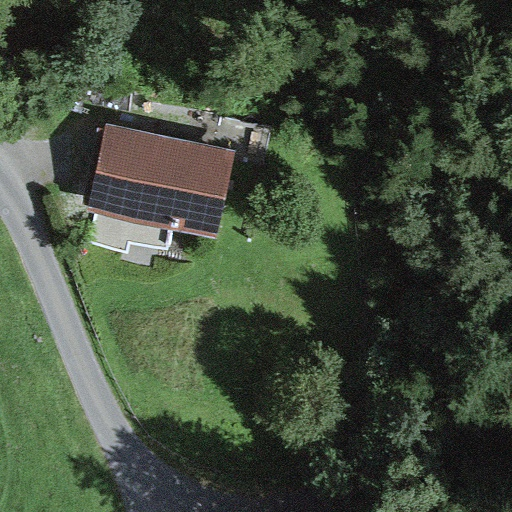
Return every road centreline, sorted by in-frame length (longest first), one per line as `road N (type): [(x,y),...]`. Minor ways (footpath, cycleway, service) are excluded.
road 1 (unclassified): [(0,172),(110,427),(145,481),(201,511)]
road 2 (unclassified): [(305,511),(511,464)]
